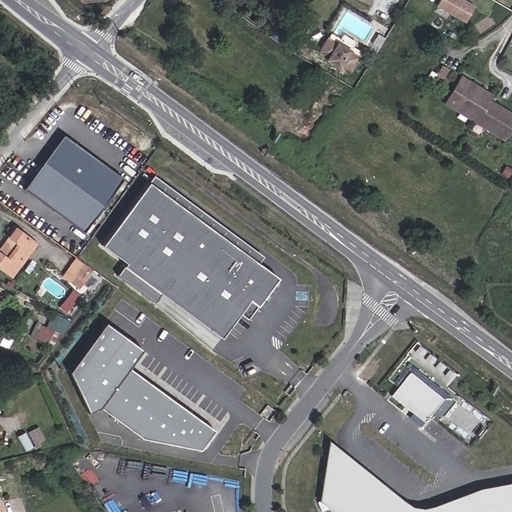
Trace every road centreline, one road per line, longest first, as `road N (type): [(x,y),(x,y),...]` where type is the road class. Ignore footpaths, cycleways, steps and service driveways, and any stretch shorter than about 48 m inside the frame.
road 1 (secondary): [(89,49),(388,272)]
road 2 (residential): [(265,511),(270,457),(365,332)]
road 3 (unknown): [(373,399),(351,432),(379,465),(427,491),(463,477)]
road 4 (residential): [(89,49),(0,155)]
